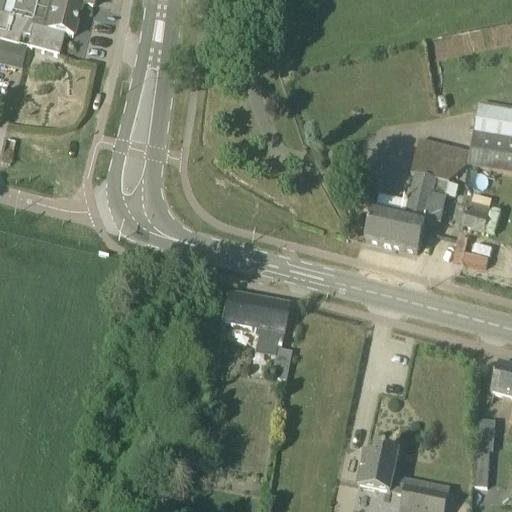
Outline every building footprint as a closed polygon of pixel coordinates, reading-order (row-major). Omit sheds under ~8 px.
[(15,0),(11,19),(0,15),(0,42),(18,48),(21,37),(29,39),(27,50),(59,59),(64,37),(72,39),(81,8),(92,10),(94,0),(15,0)] [(0,68),(20,74),(26,52),(0,44),(0,68)] [(434,198),(446,201),(451,185),(469,171),(511,177),(511,113),(478,108),(470,156),(421,144),(413,178),(416,179),(406,218),(374,209),(366,245),(401,253),(413,208),(418,209),(421,200),(432,202),(434,198)] [(440,227),(446,201),(434,198),(432,202),(421,200),(418,209),(413,208),(401,253),(417,257),(425,223),(440,227)] [(487,238),(493,215),(470,208),(463,231),(487,238)] [(286,385),(292,356),(280,353),(289,308),(227,297),(220,326),(255,333),(254,340),(258,341),(255,357),(275,361),(271,382),(286,385)] [(511,426),(511,369),(499,366),(491,396),(511,402),(511,420),(510,426),(511,426)] [(493,456),(495,426),(479,424),(474,490),(487,490),(488,476),(490,455),(493,456)] [(394,480),(395,475),(399,455),(377,451),(375,459),(365,457),(361,476),(357,490),(361,491),(388,497),(404,500),(401,511),(446,511),(450,492),(394,480)]
